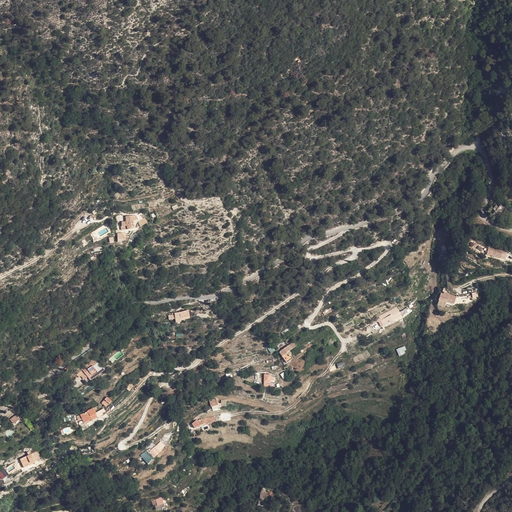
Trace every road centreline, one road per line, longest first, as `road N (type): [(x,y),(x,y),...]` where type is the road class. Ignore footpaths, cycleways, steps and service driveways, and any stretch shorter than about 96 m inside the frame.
road 1 (unclassified): [(511,228),(485,216),(489,162),(461,147),(424,195),(395,212),(307,239),(217,295),(131,305),(0,412)]
road 2 (track): [(354,249),(181,368)]
road 3 (track): [(181,368),(120,445),(169,428)]
road 4 (track): [(343,349),(283,410),(226,416)]
